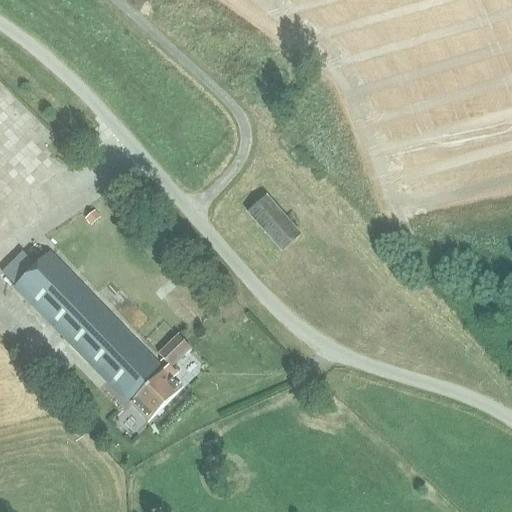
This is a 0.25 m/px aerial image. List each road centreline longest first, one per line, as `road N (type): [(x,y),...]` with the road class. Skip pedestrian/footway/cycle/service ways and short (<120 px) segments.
road 1 (unclassified): [(192,211),(253,287),(330,352),(511,422)]
road 2 (unclassified): [(192,211),(243,158),(243,120),(114,0)]
road 3 (unclassified): [(0,22),(56,66),(192,211)]
